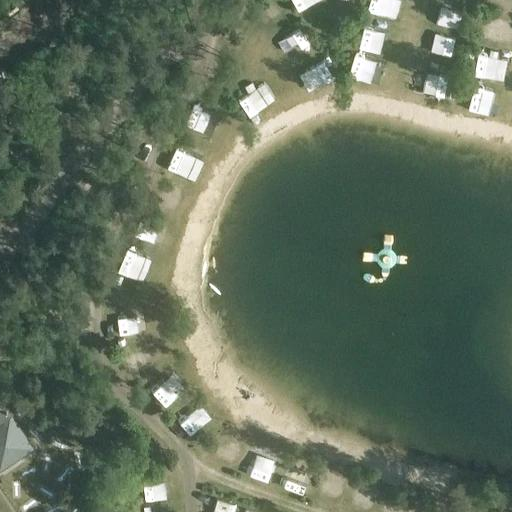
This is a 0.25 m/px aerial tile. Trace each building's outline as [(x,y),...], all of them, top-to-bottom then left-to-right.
[(273,48),(301,38),(294,17),(265,28),(273,48)] [(222,42),(214,59),(234,68),(242,51),(222,42)] [(312,53),(286,64),(294,82),(320,72),(312,53)] [(240,104),(257,94),(246,76),(229,86),(240,104)] [(482,103),(485,84),(462,80),(458,99),(482,103)] [(131,334),(132,315),(104,314),(103,332),(131,334)] [(108,354),(117,371),(137,362),(129,344),(108,354)] [(145,387),(156,395),(167,379),(157,371),(145,387)] [(0,470),(35,447),(0,394),(0,470)] [(212,432),(204,453),(228,463),(236,442),(212,432)] [(272,472),(288,478),(295,458),(279,452),(272,472)] [(325,490),(329,470),(313,467),(310,487),(325,490)] [(339,500),(361,508),(369,488),(346,479),(339,500)] [(396,511),(400,497),(379,491),(372,511),(396,511)] [(456,498),(452,511),(479,511),(481,505),(456,498)]
